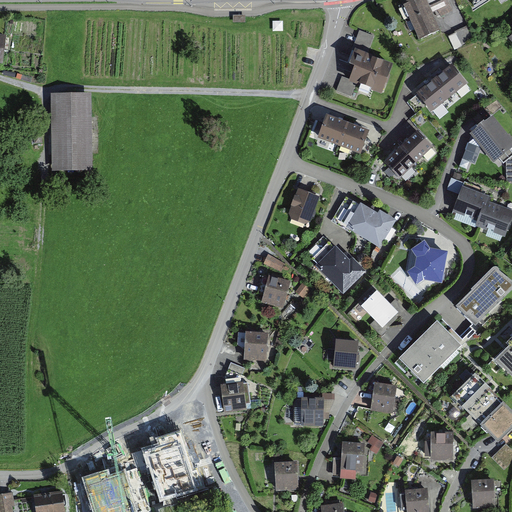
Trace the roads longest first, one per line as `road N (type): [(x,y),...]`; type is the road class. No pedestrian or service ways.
road 1 (residential): [(286,160),(431,219),(462,239),(473,264),(468,281),(385,356),(344,407),(316,463),(304,511)]
road 2 (track): [(308,96),(54,88),(0,77)]
road 3 (residential): [(286,160),(205,385)]
road 4 (residential): [(205,385),(62,470),(0,477)]
road 5 (residential): [(343,0),(286,160)]
road 6 (residential): [(205,385),(259,511)]
